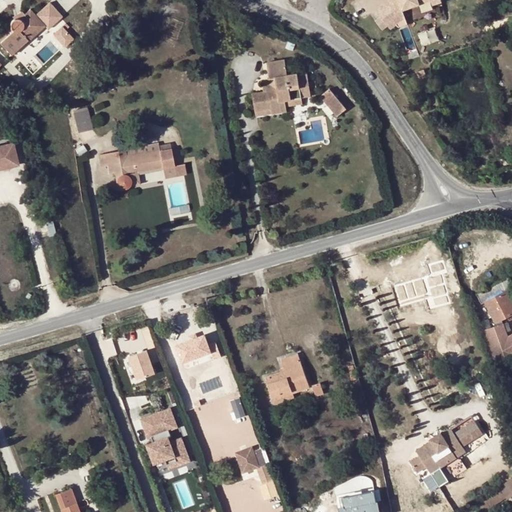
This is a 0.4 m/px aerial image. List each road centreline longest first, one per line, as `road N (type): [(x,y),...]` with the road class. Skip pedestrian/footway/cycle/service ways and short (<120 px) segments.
road 1 (tertiary): [(87,314),(436,214)]
road 2 (residential): [(87,314),(155,511)]
road 3 (unknown): [(339,241),(428,417)]
road 4 (tertiary): [(310,29),(364,71),(431,169)]
